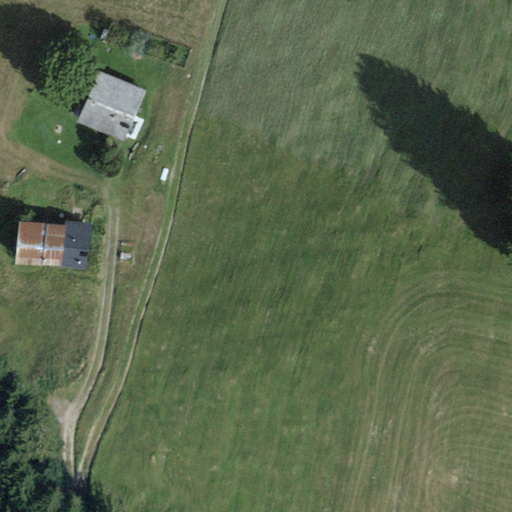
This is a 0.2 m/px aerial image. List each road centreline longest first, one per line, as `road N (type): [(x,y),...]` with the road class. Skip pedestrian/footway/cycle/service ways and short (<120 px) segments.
road 1 (track): [(219,0),(162,238),(124,370),(87,460),(81,511)]
road 2 (track): [(111,205),(98,352),(67,434),(79,511)]
